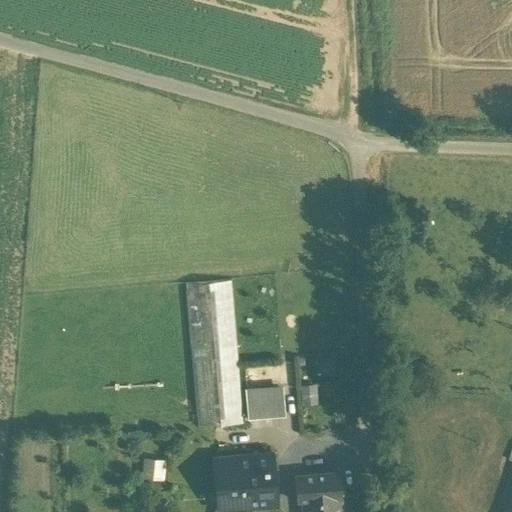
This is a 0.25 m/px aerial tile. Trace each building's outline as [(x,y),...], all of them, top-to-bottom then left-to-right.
[(231,280),(186,284),(197,425),(242,422),(231,280)] [(315,400),(315,382),(299,382),(300,401),(315,400)] [(280,387),(247,389),(249,415),(282,412),(280,387)] [(162,476),(162,456),(142,455),(141,475),(162,476)] [(267,458),(214,466),(220,511),(242,511),(275,507),(267,458)] [(345,468),(307,467),(306,488),(344,489),(345,468)] [(342,511),(344,489),(306,488),(304,511),(342,511)]
